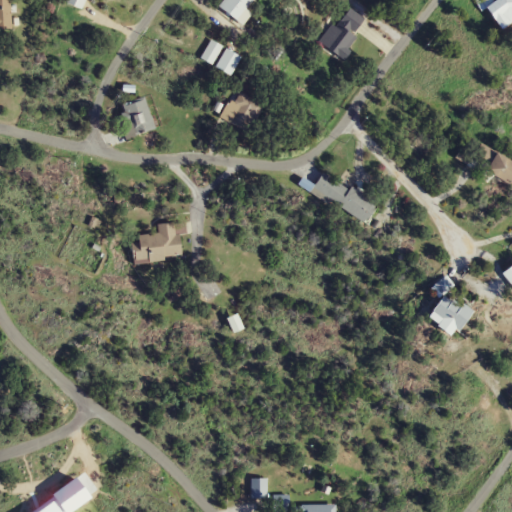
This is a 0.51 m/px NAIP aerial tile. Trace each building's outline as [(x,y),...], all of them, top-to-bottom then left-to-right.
[(0,0),(0,30),(11,31),(10,0),(0,0)] [(87,0),(66,0),(65,3),(82,11),(87,0)] [(252,14),(247,10),(254,0),(223,0),(219,6),(243,25),(252,14)] [(511,0),(495,0),(488,3),(499,30),(511,24),(511,0)] [(343,59),(367,20),(344,6),(320,44),(343,59)] [(221,47),(211,41),(201,58),(211,64),(221,47)] [(215,67),(230,76),(242,58),(227,49),(215,67)] [(221,118),(250,133),(264,105),(236,90),(221,118)] [(120,104),(127,138),(154,132),(146,98),(120,104)] [(511,182),(511,159),(494,153),(487,174),(511,182)] [(377,204),(323,171),(312,189),(366,223),(377,204)] [(181,259),(177,222),(157,224),(158,233),(131,236),(134,263),(181,259)] [(511,265),(502,273),(511,285),(511,265)] [(473,312),(445,293),(427,318),(455,337),(473,312)] [(267,478),(250,478),(250,497),(267,497),(267,478)] [(273,511),(289,511),(289,495),(273,495),(273,511)]
